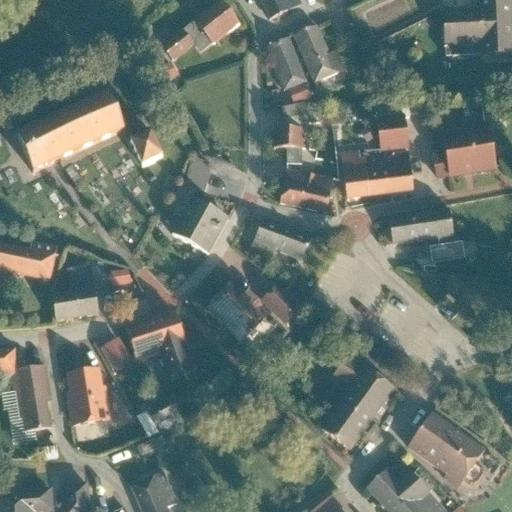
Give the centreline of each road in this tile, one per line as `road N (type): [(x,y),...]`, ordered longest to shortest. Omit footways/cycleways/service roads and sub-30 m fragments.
road 1 (residential): [(343,481),(326,454),(175,303)]
road 2 (residential): [(46,342),(65,447),(120,490),(133,511)]
road 3 (residential): [(347,227),(446,332),(455,358)]
road 4 (residential): [(263,39),(255,64),(250,206)]
road 5 (residential): [(343,481),(455,358)]
road 6 (residential): [(175,303),(46,342)]
road 7 (residential): [(347,227),(470,199)]
road 8 (residential): [(250,206),(175,303)]
